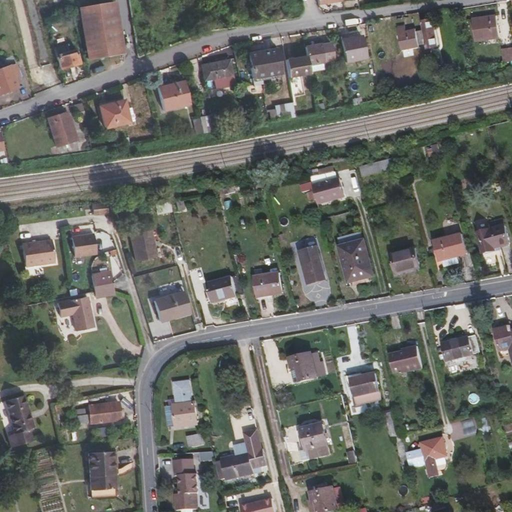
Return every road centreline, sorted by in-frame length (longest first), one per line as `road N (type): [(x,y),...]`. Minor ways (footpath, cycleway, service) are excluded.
road 1 (residential): [(149,511),(143,394),(167,351),(511,286)]
road 2 (residential): [(128,69),(211,35),(312,21)]
road 3 (unknown): [(235,335),(277,511)]
road 4 (residential): [(312,21),(464,0)]
road 5 (residential): [(0,115),(128,69)]
